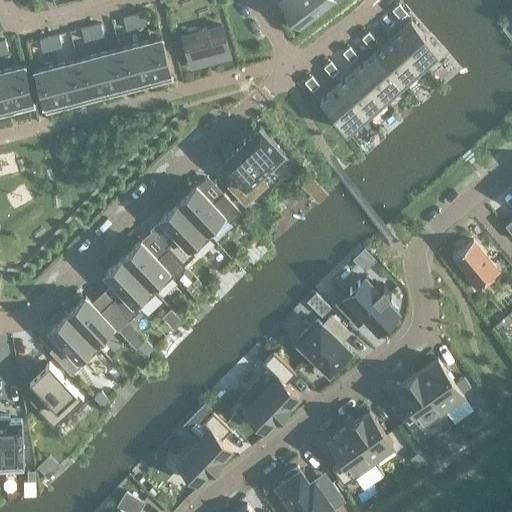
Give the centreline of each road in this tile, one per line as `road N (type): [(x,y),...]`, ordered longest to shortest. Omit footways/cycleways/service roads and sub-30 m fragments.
road 1 (residential): [(0,321),(30,319),(294,66)]
road 2 (residential): [(400,352),(189,511)]
road 3 (residential): [(433,230),(420,249),(422,323),(400,352)]
road 4 (residential): [(116,0),(27,23),(14,19),(3,0)]
